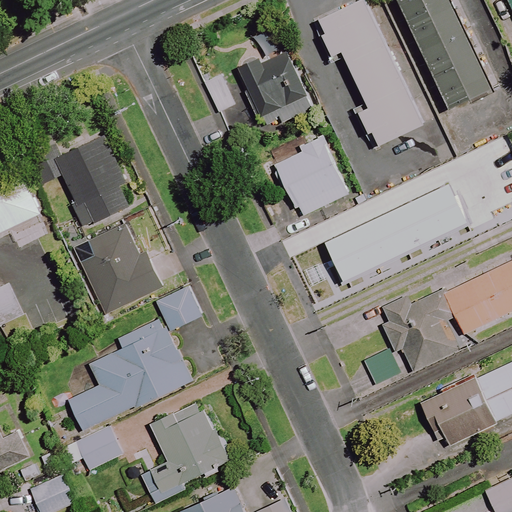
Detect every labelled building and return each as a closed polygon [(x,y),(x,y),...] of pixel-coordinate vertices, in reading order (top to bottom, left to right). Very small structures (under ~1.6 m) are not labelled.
[(491,91),(449,0),(398,0),(450,110),(491,91)] [(511,0),(503,0),(511,20),(511,0)] [(320,21),(326,34),(324,36),(334,57),(336,55),(343,52),(370,109),(361,114),(376,148),(422,126),(363,1),(320,21)] [(313,113),(288,52),(261,64),(259,59),(240,67),(250,91),(246,93),(263,134),(313,113)] [(235,105),(221,75),(204,82),(218,113),(235,105)] [(131,209),(105,139),(57,157),(83,227),(131,209)] [(300,207),(304,216),(347,196),(320,139),(300,148),(302,153),(276,165),(296,209),(300,207)] [(0,233),(40,216),(19,170),(0,178),(0,233)] [(468,224),(449,185),(325,243),(344,282),(468,224)] [(139,254),(128,226),(76,248),(104,314),(162,290),(145,251),(139,254)] [(511,257),(448,286),(461,315),(469,332),(511,313),(511,257)] [(0,326),(23,316),(9,284),(0,288),(0,326)] [(416,366),(462,345),(451,320),(461,315),(448,286),(417,300),(412,290),(386,302),(392,315),(385,319),(400,350),(407,347),(416,366)] [(192,382),(170,333),(204,318),(190,287),(157,301),(165,320),(121,338),(126,349),(91,364),(101,387),(70,401),(82,430),(192,382)] [(401,374),(389,349),(364,361),(375,386),(401,374)] [(498,422),(511,415),(511,362),(477,380),(474,374),(420,401),(444,449),(498,422)] [(169,464),(134,480),(141,495),(150,491),(156,505),(187,490),(184,483),(229,461),(214,430),(212,431),(198,403),(151,426),(169,464)] [(122,455),(109,428),(61,450),(68,465),(84,458),(89,470),(122,455)] [(0,432),(0,471),(30,457),(17,431),(3,438),(0,432)] [(55,511),(77,503),(64,474),(31,489),(41,511),(55,511)] [(511,511),(511,479),(485,493),(494,511),(511,511)] [(243,511),(234,489),(179,511),(243,511)] [(257,511),(290,511),(286,499),(257,511)]
